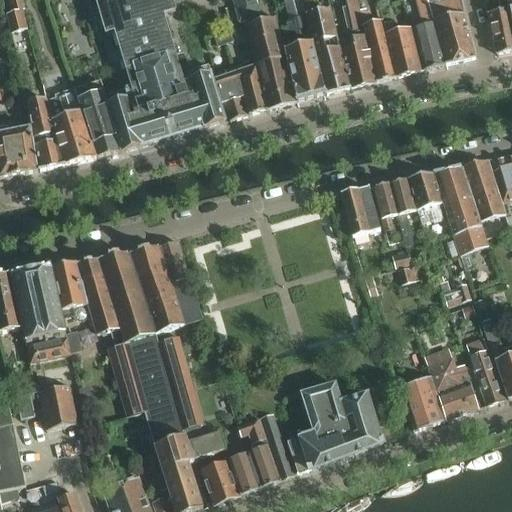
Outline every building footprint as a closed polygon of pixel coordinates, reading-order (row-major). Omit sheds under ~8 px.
[(23,0),(5,0),(10,15),(23,12),(23,11),(26,11),(23,0)] [(101,82),(74,91),(97,162),(120,156),(121,157),(125,156),(125,155),(140,150),(141,151),(145,150),(144,149),(227,124),(225,118),(221,106),(225,105),(217,82),(217,80),(213,81),(211,74),(209,68),(188,74),(190,81),(181,84),(182,90),(179,91),(169,60),(177,58),(165,17),(177,14),(172,0),(94,0),(106,37),(115,34),(126,72),(133,70),(137,85),(124,89),(125,93),(106,98),(104,93),(101,82)] [(232,0),(239,26),(262,20),(256,0),(232,0)] [(284,53),(296,107),(327,99),(326,99),(313,46),(312,46),(305,18),(306,18),(303,6),(301,0),(293,0),(285,2),(289,22),(286,23),(289,35),(294,34),(295,39),(302,37),(305,48),(284,53)] [(352,41),(337,44),(339,50),(350,92),(351,91),(351,92),(377,87),(376,86),(361,20),(360,14),(356,0),(345,0),(347,9),(342,10),(348,35),(351,35),(352,41)] [(427,0),(415,0),(425,35),(416,38),(424,73),(445,68),(431,16),(429,8),(427,0)] [(442,0),(427,0),(429,8),(431,16),(445,68),(450,67),(474,62),(476,61),(476,59),(464,15),(461,0),(443,4),(442,0)] [(488,15),(497,56),(511,53),(511,22),(507,0),(498,0),(499,2),(500,13),(488,15)] [(10,15),(5,16),(10,35),(28,31),(23,12),(10,15)] [(306,18),(305,18),(312,46),(313,46),(326,99),(350,92),(339,50),(326,53),(324,43),(338,39),(331,12),(329,13),(306,18)] [(389,49),(384,26),(384,23),(371,26),(369,18),(361,20),(376,86),(397,81),(389,49)] [(250,27),(246,28),(255,67),(259,66),(261,74),(257,75),(267,111),(268,113),(268,114),(296,108),(296,107),(284,53),(276,21),(250,27)] [(392,24),(384,26),(389,49),(397,81),(421,74),(413,44),(410,32),(395,36),(392,24)] [(230,32),(222,35),(226,46),(234,44),(230,32)] [(222,35),(214,37),(218,49),(226,46),(222,35)] [(255,67),(235,74),(250,119),(268,113),(267,111),(257,75),(261,74),(259,66),(255,67)] [(235,74),(217,80),(217,82),(225,105),(232,124),(250,119),(235,74)] [(56,100),(48,103),(65,170),(67,169),(67,168),(97,162),(74,91),(55,97),(56,100)] [(47,101),(27,105),(31,130),(32,130),(40,174),(65,170),(48,103),(47,101)] [(7,129),(0,129),(0,180),(0,182),(40,174),(32,130),(31,130),(8,134),(7,129)] [(511,158),(508,159),(489,163),(504,208),(511,205),(511,158)] [(463,169),(460,170),(481,226),(482,225),(504,218),(507,218),(503,208),(504,208),(489,163),(463,169)] [(460,170),(432,177),(447,220),(448,220),(460,260),(465,274),(475,271),(471,260),(468,257),(489,249),(487,243),(482,225),(481,226),(460,170)] [(432,177),(408,182),(417,213),(420,213),(424,227),(447,220),(432,177)] [(408,182),(389,186),(399,222),(398,222),(399,225),(407,249),(415,247),(406,216),(417,213),(408,182)] [(389,186),(374,190),(382,222),(385,234),(394,232),(393,227),(399,225),(398,222),(399,222),(389,186)] [(369,190),(341,197),(352,241),(353,241),(381,233),(369,190)] [(158,248),(151,250),(175,332),(179,331),(203,323),(204,323),(202,317),(178,244),(158,248)] [(128,256),(125,257),(174,442),(185,439),(186,438),(187,438),(185,434),(206,428),(179,331),(175,332),(151,250),(128,256)] [(408,255),(392,259),(396,273),(412,268),(408,255)] [(125,257),(98,262),(134,380),(146,418),(154,447),(174,442),(125,257)] [(98,262),(77,266),(88,308),(96,342),(112,338),(116,349),(108,351),(128,423),(146,418),(134,380),(98,262)] [(76,265),(53,271),(53,272),(63,314),(88,308),(77,266),(76,265)] [(53,272),(10,279),(22,334),(25,347),(26,347),(30,368),(72,359),(67,338),(68,338),(63,314),(53,272)] [(411,272),(400,275),(403,288),(415,284),(411,272)] [(10,279),(0,280),(0,339),(22,334),(10,279)] [(373,281),(366,283),(371,301),(379,298),(373,281)] [(457,292),(444,296),(447,310),(472,303),(467,287),(456,290),(457,292)] [(484,302),(475,305),(478,315),(488,312),(484,302)] [(473,308),(462,311),(466,321),(476,318),(473,308)] [(491,320),(483,323),(496,363),(495,363),(509,402),(511,400),(511,348),(503,351),(496,332),(495,332),(491,320)] [(484,341),(466,348),(469,358),(486,409),(505,403),(488,353),(484,341)] [(450,349),(423,359),(431,379),(447,424),(479,412),(470,385),(463,367),(457,369),(450,349)] [(431,379),(399,391),(414,435),(446,424),(447,424),(431,379)] [(19,399),(16,400),(21,423),(36,420),(31,397),(39,396),(39,395),(37,385),(17,389),(19,399)] [(298,441),(287,445),(299,477),(308,473),(309,475),(345,461),(383,446),(369,398),(370,397),(369,395),(341,404),(335,386),(319,392),(302,397),(314,435),(298,439),(298,441)] [(39,395),(39,396),(47,435),(79,428),(71,389),(39,395)] [(10,412),(0,413),(0,495),(26,490),(10,412)] [(274,417),(260,421),(261,424),(281,484),(294,479),(283,446),(274,417)] [(249,455),(229,463),(241,499),(281,484),(259,422),(238,430),(241,441),(249,438),(252,448),(249,455)] [(220,436),(189,447),(195,463),(226,453),(220,436)] [(185,439),(155,450),(167,491),(173,511),(203,511),(190,466),(195,464),(195,463),(189,447),(186,438),(185,439)] [(228,463),(201,473),(214,509),(240,499),(228,463)] [(151,511),(140,480),(102,494),(108,511),(151,511)] [(157,503),(152,505),(154,511),(173,511),(167,491),(155,495),(157,503)] [(80,511),(75,496),(57,502),(59,508),(60,511),(80,511)]
